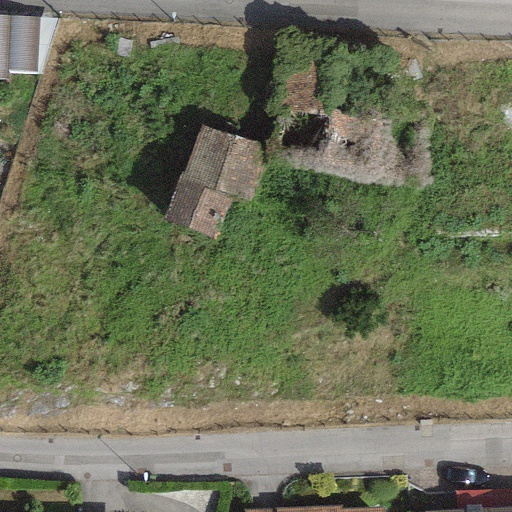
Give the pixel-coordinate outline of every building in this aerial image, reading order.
[(37,18),(0,16),(0,80),(6,81),(7,72),(34,74),(37,18)] [(338,108),(345,40),(282,34),(275,101),(338,108)] [(263,147),(200,126),(183,175),(230,193),(246,196),(263,147)] [(327,199),(389,201),(391,134),(329,132),(327,199)] [(178,173),(160,219),(213,239),(230,193),(183,175),(178,173)] [(511,507),(511,489),(453,491),(454,511),(511,507)]
